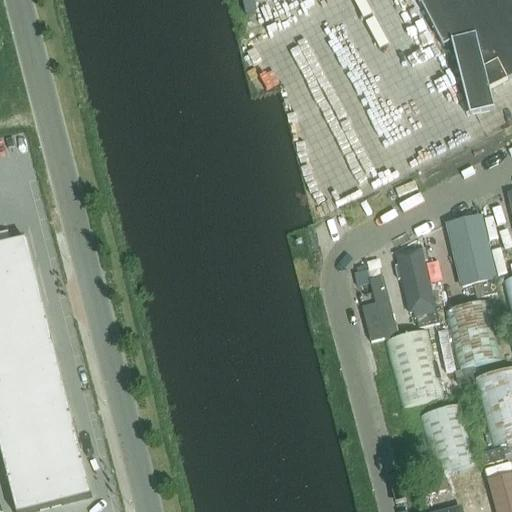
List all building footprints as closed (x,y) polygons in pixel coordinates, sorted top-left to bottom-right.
[(269,0),(264,2),(263,0),(250,0),(257,15),(262,13),(264,19),(309,0),(269,0)] [(511,0),(417,0),(443,50),(451,46),(470,120),(494,114),(489,93),(511,81),(511,0)] [(443,230),(458,289),(493,280),(478,221),(443,230)] [(26,242),(0,248),(0,452),(15,511),(38,511),(91,499),(26,242)] [(502,275),(510,273),(503,248),(495,250),(502,275)] [(395,262),(410,319),(435,312),(420,256),(395,262)] [(511,324),(511,282),(502,285),(511,324)] [(495,284),(474,288),(477,300),(497,295),(495,284)] [(443,315),(457,373),(501,362),(487,304),(443,315)] [(419,330),(439,326),(436,314),(417,319),(419,330)] [(402,412),(445,400),(427,334),(384,346),(402,412)] [(492,450),(511,444),(511,371),(474,382),(492,450)] [(434,477),(477,466),(462,407),(419,418),(434,477)] [(485,467),(506,461),(503,450),(482,455),(485,467)] [(511,511),(511,478),(489,484),(496,511),(511,511)] [(428,497),(449,491),(445,480),(425,485),(428,497)]
